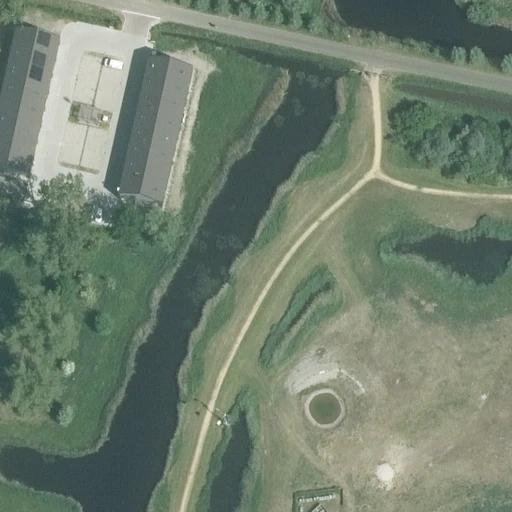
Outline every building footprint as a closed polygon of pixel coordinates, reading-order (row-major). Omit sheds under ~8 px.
[(58,45),(16,36),(16,34),(11,53),(56,63),(60,44),(59,43),(58,45)] [(52,79),(56,63),(11,53),(8,69),(52,79)] [(191,75),(149,65),(149,63),(148,63),(144,82),(188,92),(192,73),(191,73),(191,75)] [(48,96),(52,79),(8,69),(4,86),(48,96)] [(184,109),(188,92),(144,82),(140,99),(184,109)] [(44,112),(48,96),(4,86),(0,103),(44,112)] [(181,125),(184,109),(140,99),(137,115),(181,125)] [(0,119),(41,129),(44,112),(0,103),(0,104),(0,119)] [(177,142),(181,125),(137,115),(133,132),(177,142)] [(0,137),(37,146),(41,129),(0,119),(0,137)] [(173,158),(177,142),(133,132),(129,149),(173,158)] [(0,154),(33,162),(37,146),(0,137),(0,154)] [(170,175),(173,158),(129,149),(126,165),(170,175)] [(29,181),(33,162),(0,154),(0,172),(28,179),(28,181),(29,181)] [(166,192),(170,175),(126,165),(122,182),(166,192)] [(162,211),(166,192),(122,182),(118,201),(119,201),(119,199),(161,208),(161,210),(162,211)]
